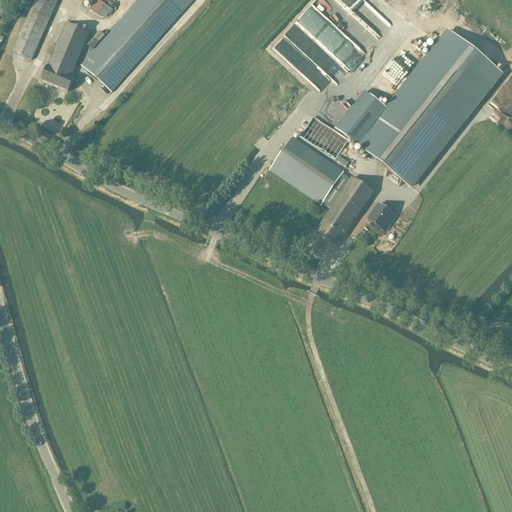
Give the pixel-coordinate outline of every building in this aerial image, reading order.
[(0,0),(0,15),(2,17),(10,0),(0,0)] [(31,61),(58,0),(57,0),(36,0),(12,53),(31,61)] [(111,93),(193,1),(191,0),(139,0),(81,66),(111,93)] [(96,0),(94,0),(89,10),(102,18),(106,17),(108,14),(110,15),(113,10),(96,0)] [(417,53),(451,0),(429,0),(424,9),(423,9),(403,39),(409,43),(407,46),(417,53)] [(89,34),(77,29),(66,24),(47,68),(46,68),(40,82),(68,93),(74,79),(71,78),(89,34)] [(92,50),(104,36),(100,32),(87,46),(92,50)] [(364,93),(336,129),(355,144),(410,188),(482,97),(430,55),(386,110),(364,93)] [(348,141),(313,117),(300,137),(334,161),(348,141)] [(343,173),(291,138),(269,171),(321,205),(322,204),(331,209),(351,180),(342,174),(343,173)] [(346,168),(348,164),(338,157),(335,161),(346,168)] [(351,180),(331,209),(315,233),(337,248),(373,193),(351,178),(351,180)] [(378,206),(368,221),(380,230),(385,223),(390,226),(395,218),(378,206)]
